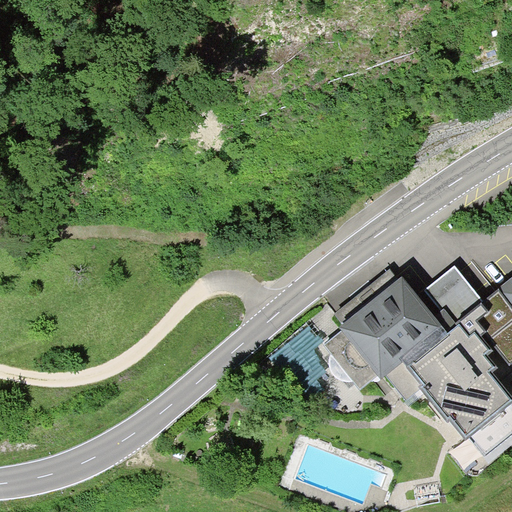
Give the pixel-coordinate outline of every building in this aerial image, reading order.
[(511,213),(497,219),(498,225),(511,224),(511,213)] [(511,367),(508,364),(511,360),(511,305),(499,289),(483,301),(456,265),(424,290),(441,310),(435,316),(404,276),(398,280),(343,323),(339,326),(343,330),(326,344),(333,353),(355,380),(362,389),(378,375),(380,379),(386,375),(406,399),(421,389),(448,422),(450,421),(465,439),(511,402),(511,397),(500,383),(511,373),(511,367)] [(335,313),(343,323),(398,280),(390,270),(335,313)] [(511,277),(499,289),(511,305),(511,277)] [(355,380),(333,353),(331,356),(330,359),(330,364),(331,368),(333,372),(335,375),(338,378),(343,380),(347,380),(351,381),(355,380)]
